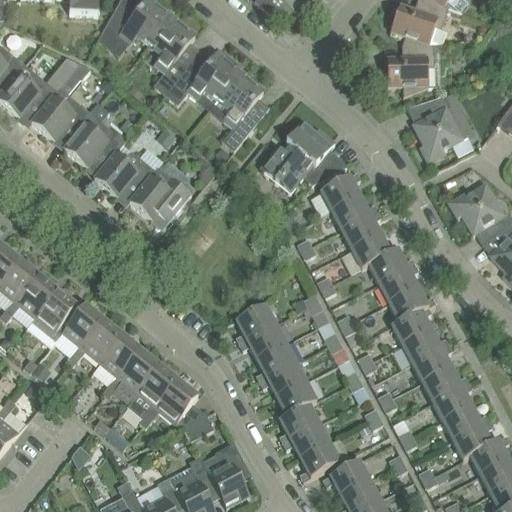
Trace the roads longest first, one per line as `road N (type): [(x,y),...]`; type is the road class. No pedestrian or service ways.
road 1 (residential): [(287,511),(213,375),(150,318),(136,256),(0,144)]
road 2 (tertiary): [(404,205),(454,285),(511,330)]
road 3 (tertiary): [(301,76),(340,107),(404,205)]
road 4 (tertiary): [(205,0),(301,76)]
road 5 (residential): [(511,192),(487,173),(473,173),(404,205)]
